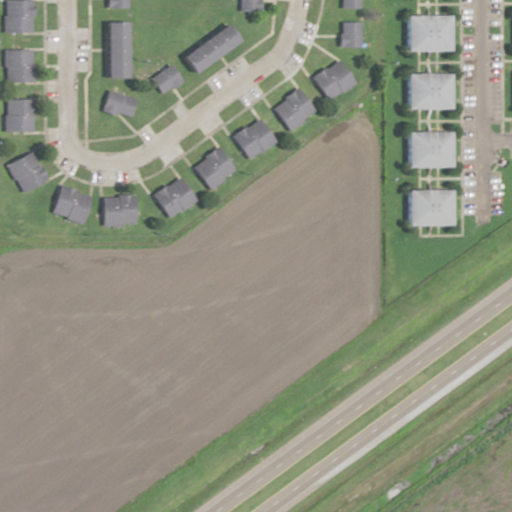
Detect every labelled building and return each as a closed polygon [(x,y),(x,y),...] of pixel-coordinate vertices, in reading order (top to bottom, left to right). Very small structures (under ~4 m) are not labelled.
[(0,0),(0,31),(28,32),(27,0),(0,0)] [(256,10),(255,0),(235,0),(235,10),(256,10)] [(100,77),(122,77),(122,20),(100,20),(100,77)] [(335,46),(356,46),(356,21),(335,21),(335,46)] [(401,23),(402,58),(443,58),(443,22),(401,23)] [(187,73),(234,39),(222,23),(175,56),(187,73)] [(30,81),(29,48),(0,49),(0,55),(1,82),(30,81)] [(350,83),(333,59),(307,77),(323,101),(350,83)] [(177,80),(166,64),(145,78),(157,94),(177,80)] [(401,83),(402,118),(443,117),(443,82),(401,83)] [(310,110),(292,88),(267,109),(285,131),(310,110)] [(125,118),(131,98),(103,89),(97,109),(125,118)] [(29,98),(0,98),(0,131),(29,131),(29,98)] [(227,136),(243,160),(270,142),(254,118),(227,136)] [(401,140),(401,175),(443,175),(442,139),(401,140)] [(205,189),(230,170),(213,147),(187,167),(205,189)] [(17,192),(43,177),(27,150),(2,164),(17,192)] [(147,194),(163,219),(191,200),(175,176),(147,194)] [(85,194),(54,185),(46,214),(77,223),(85,194)] [(128,195),(97,195),(97,225),(128,225),(128,195)] [(402,198),(403,233),(444,232),(444,197),(402,198)]
